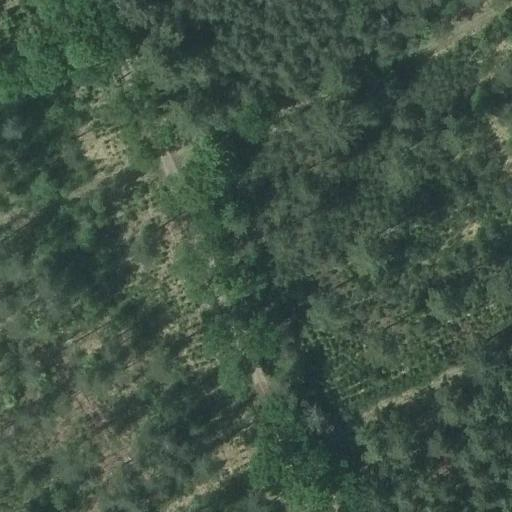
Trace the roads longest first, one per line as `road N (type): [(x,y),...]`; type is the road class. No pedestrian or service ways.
road 1 (track): [(0,235),(511,9)]
road 2 (track): [(320,511),(99,0)]
